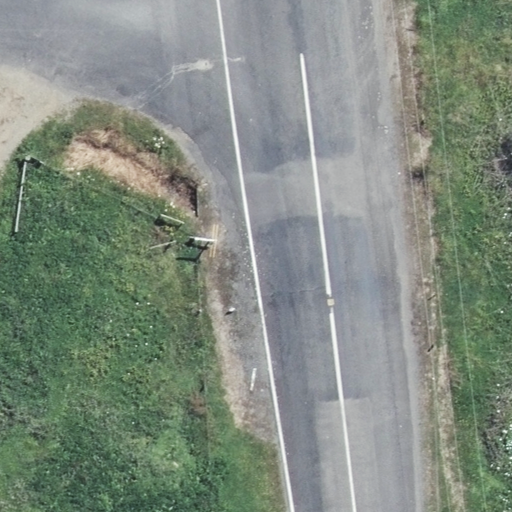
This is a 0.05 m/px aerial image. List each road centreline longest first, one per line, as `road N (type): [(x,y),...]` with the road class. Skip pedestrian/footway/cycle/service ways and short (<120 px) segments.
road 1 (primary): [(360,511),(304,0)]
road 2 (unclassified): [(37,0),(149,7),(251,0)]
